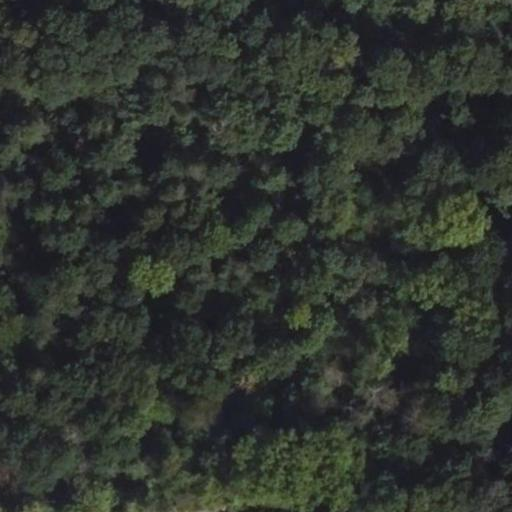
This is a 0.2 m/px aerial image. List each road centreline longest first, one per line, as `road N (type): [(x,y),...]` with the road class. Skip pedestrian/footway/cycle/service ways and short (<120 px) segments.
road 1 (track): [(511,266),(424,497)]
road 2 (track): [(424,497),(368,489),(220,511)]
